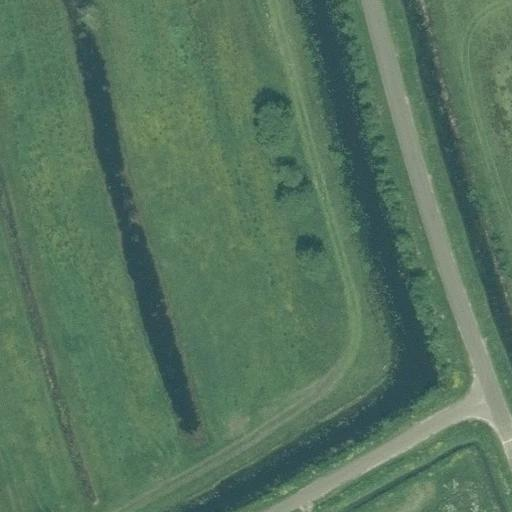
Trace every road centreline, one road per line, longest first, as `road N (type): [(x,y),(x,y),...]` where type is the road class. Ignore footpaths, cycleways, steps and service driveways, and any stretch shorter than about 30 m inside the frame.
road 1 (tertiary): [(492,399),(413,166),(368,0)]
road 2 (unclassified): [(275,511),(492,399)]
